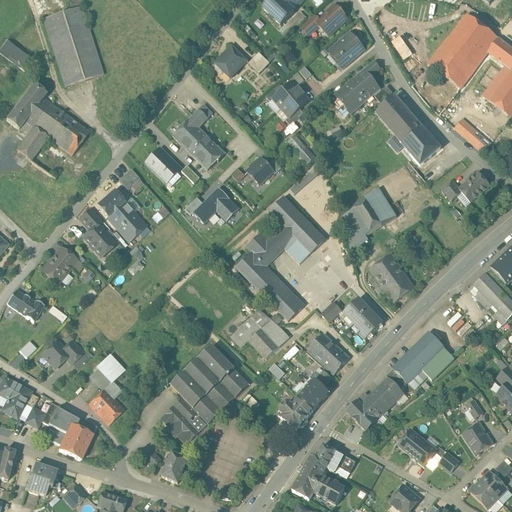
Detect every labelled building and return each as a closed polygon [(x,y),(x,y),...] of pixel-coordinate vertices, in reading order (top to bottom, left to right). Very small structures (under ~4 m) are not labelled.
[(295,12),(282,0),(271,0),(263,9),(281,27),(295,12)] [(282,0),(295,12),(305,0),(282,0)] [(82,7),(43,20),(65,88),(104,75),(82,7)] [(318,22),(315,24),(319,28),(328,38),(347,20),(334,7),(318,22)] [(292,31),(306,19),(300,12),(286,24),(292,31)] [(467,15),(429,65),(461,89),(488,54),(499,40),(467,15)] [(314,17),(301,29),(309,37),(319,28),(315,24),(318,22),(314,17)] [(286,37),(291,30),(284,25),(279,31),(286,37)] [(350,35),(328,53),(342,69),(364,51),(350,35)] [(511,71),(511,49),(499,40),(488,54),(505,67),(511,72),(511,71)] [(28,58),(6,42),(0,50),(0,55),(20,70),(24,64),(28,58)] [(247,62),(232,47),(216,64),(231,79),(247,62)] [(270,64),(259,54),(249,65),(259,75),(270,64)] [(374,63),(358,76),(374,95),(380,90),(370,79),(380,70),(374,63)] [(33,71),(24,64),(20,70),(29,77),(33,71)] [(505,67),(483,97),(489,102),(511,72),(505,67)] [(304,68),(299,73),(306,81),(312,76),(304,68)] [(511,71),(511,72),(489,102),(511,119),(511,117),(511,71)] [(358,76),(335,96),(351,115),(374,95),(358,76)] [(283,91),(273,100),(273,101),(281,110),(301,93),(293,83),(283,91)] [(34,86),(6,122),(19,132),(25,125),(43,101),(47,96),(34,86)] [(279,87),(266,98),(270,103),(273,101),(273,100),(283,91),(279,87)] [(386,87),(374,98),(380,104),(392,94),(386,87)] [(301,93),(281,110),(289,119),(289,120),(300,111),(309,103),(301,93)] [(422,129),(395,98),(376,115),(402,145),(422,129)] [(90,134),(43,101),(25,125),(33,130),(47,140),(72,157),(90,134)] [(213,114),(205,106),(200,111),(208,119),(213,114)] [(200,111),(190,121),(198,128),(208,119),(200,111)] [(300,111),(289,120),(289,119),(286,122),(290,127),(293,124),(294,124),(304,115),(300,111)] [(462,119),(454,128),(468,141),(476,131),(462,119)] [(198,128),(190,121),(174,137),(196,160),(213,143),(198,128)] [(276,127),(280,132),(286,127),(282,122),(276,127)] [(422,129),(402,145),(420,166),(440,149),(422,129)] [(33,130),(16,153),(31,163),(35,157),(47,140),(33,130)] [(491,145),(476,131),(468,141),(483,154),(491,145)] [(315,159),(295,135),(287,143),(307,166),(315,159)] [(213,143),(196,160),(208,172),(224,155),(213,143)] [(181,170),(161,150),(146,164),(167,184),(181,170)] [(263,158),(276,173),(280,169),(267,155),(263,158)] [(60,174),(35,157),(31,163),(55,180),(60,174)] [(274,174),(261,160),(257,164),(256,163),(250,169),(251,169),(247,173),(260,187),(274,174)] [(182,171),(194,184),(200,178),(187,166),(182,171)] [(318,166),(291,190),(295,195),(323,171),(318,166)] [(132,171),(119,182),(128,192),(140,180),(132,171)] [(490,188),(478,173),(459,190),(458,190),(461,194),(470,204),(490,188)] [(452,181),(441,191),(451,203),(461,194),(458,190),(459,190),(452,181)] [(216,213),(226,223),(239,210),(218,189),(194,214),(205,225),(216,213)] [(397,218),(379,189),(370,194),(388,223),(397,218)] [(388,223),(370,194),(347,209),(350,212),(365,237),(388,223)] [(131,199),(125,204),(124,204),(107,219),(129,244),(146,229),(134,214),(140,209),(131,199)] [(283,228),(268,242),(261,235),(247,248),(252,254),(236,269),(237,270),(238,269),(250,282),(249,283),(250,284),(251,283),(264,296),(263,297),(264,298),(265,297),(277,310),(276,311),(277,312),(278,311),(289,322),(288,323),(289,323),(304,308),(266,268),(284,251),(300,266),(325,241),(285,199),(269,214),(283,228)] [(164,209),(159,213),(163,219),(169,214),(164,209)] [(90,212),(80,221),(90,233),(98,227),(101,224),(90,212)] [(350,212),(341,218),(353,258),(362,252),(359,248),(368,242),(365,237),(350,212)] [(90,233),(83,239),(89,245),(89,248),(93,252),(95,253),(102,259),(115,246),(98,227),(90,233)] [(511,247),(491,267),(490,268),(491,269),(500,278),(498,280),(506,288),(511,282),(511,247)] [(72,258),(62,250),(56,257),(66,265),(72,258)] [(392,255),(369,271),(381,287),(384,291),(405,275),(392,255)] [(66,265),(56,257),(42,274),(57,286),(70,270),(73,272),(79,264),(72,258),(66,265)] [(88,269),(81,277),(88,282),(94,274),(88,269)] [(498,280),(490,272),(469,291),(503,328),(511,320),(511,294),(506,288),(498,280)] [(405,275),(384,291),(386,294),(394,304),(414,289),(405,275)] [(381,287),(375,292),(380,298),(386,294),(384,291),(381,287)] [(35,304),(16,292),(7,305),(26,318),(35,304)] [(354,322),(367,309),(358,299),(344,312),(354,322)] [(26,318),(34,323),(44,307),(37,302),(35,304),(26,318)] [(342,312),(333,303),(321,316),(329,325),(342,312)] [(48,313),(63,322),(67,316),(52,307),(48,313)] [(367,309),(354,322),(363,332),(377,319),(367,309)] [(259,312),(230,338),(241,349),(249,342),(262,330),(271,322),(259,312)] [(377,319),(363,332),(360,335),(366,342),(383,326),(377,319)] [(461,320),(452,328),(456,331),(464,323),(461,320)] [(279,329),(271,322),(262,330),(280,349),(289,340),(279,329)] [(280,349),(262,330),(249,342),(266,361),(280,349)] [(454,360),(429,335),(393,370),(407,385),(421,372),(424,374),(432,382),(454,360)] [(324,336),(309,353),(323,366),(338,349),(324,336)] [(505,339),(496,348),(500,352),(509,344),(505,339)] [(19,351),(26,359),(36,349),(29,341),(19,351)] [(64,351),(56,343),(42,357),(46,362),(46,363),(47,364),(47,363),(55,371),(66,361),(78,349),(72,343),(64,351)] [(294,345),(283,358),(301,373),(306,367),(293,357),(299,350),(294,345)] [(249,386),(235,371),(212,347),(171,387),(183,399),(194,411),(197,415),(208,425),(249,386)] [(78,349),(66,361),(71,367),(84,355),(78,349)] [(349,359),(338,349),(323,366),(334,376),(349,359)] [(109,357),(96,369),(111,385),(124,373),(109,357)] [(274,364),(268,370),(279,380),(285,374),(274,364)] [(511,372),(509,369),(498,380),(506,388),(511,384),(511,372)] [(407,385),(393,370),(386,378),(387,380),(388,380),(388,379),(400,392),(407,385)] [(324,372),(299,401),(313,413),(329,396),(321,389),(331,378),(324,372)] [(387,380),(379,388),(369,398),(361,406),(377,422),(404,396),(400,392),(388,379),(388,380),(387,380)] [(30,395),(5,381),(0,390),(0,393),(11,400),(9,404),(6,403),(5,405),(6,406),(3,411),(17,419),(24,405),(30,395)] [(511,384),(506,388),(497,398),(511,413),(511,384)] [(119,405),(104,391),(89,405),(95,412),(109,427),(124,413),(119,405)] [(249,394),(243,399),(253,409),(259,404),(249,394)] [(38,399),(30,395),(24,405),(33,409),(38,399)] [(365,395),(357,402),(361,406),(369,398),(365,395)] [(299,401),(296,397),(278,417),(295,433),(299,428),(300,428),(303,428),(308,423),(308,420),(313,413),(299,401)] [(183,399),(160,421),(168,429),(167,431),(176,440),(177,439),(186,448),(199,434),(189,423),(191,421),(197,415),(194,411),(183,399)] [(361,406),(357,402),(346,413),(352,420),(358,427),(359,426),(367,434),(377,423),(377,422),(361,406)] [(483,416),(474,402),(466,407),(475,421),(483,416)] [(51,405),(41,423),(48,427),(57,411),(58,409),(51,405)] [(89,405),(85,409),(91,415),(95,412),(89,405)] [(57,411),(48,427),(42,439),(61,448),(59,453),(81,463),(96,429),(84,423),(80,433),(78,432),(79,430),(76,429),(79,423),(57,411)] [(198,418),(193,423),(191,421),(189,423),(199,434),(206,427),(198,418)] [(479,425),(461,437),(476,458),(494,446),(479,425)] [(437,452),(411,431),(398,447),(424,468),(426,467),(436,454),(437,452)] [(343,457),(323,447),(316,459),(313,458),(314,458),(312,457),(306,468),(323,477),(326,471),(334,475),(338,468),(343,457)] [(271,448),(267,453),(271,457),(276,452),(271,448)] [(447,455),(439,449),(437,452),(436,454),(443,460),(447,455)] [(3,456),(0,455),(0,480),(7,482),(15,454),(4,451),(3,456)] [(153,453),(144,462),(152,471),(161,462),(153,453)] [(436,454),(426,467),(433,473),(439,465),(443,460),(436,454)] [(188,461),(172,455),(169,461),(166,459),(164,463),(167,465),(162,478),(178,485),(188,461)] [(459,464),(447,455),(443,460),(439,465),(450,474),(459,464)] [(356,464),(343,456),(343,457),(338,468),(350,475),(356,464)] [(511,471),(511,470),(504,462),(500,467),(509,475),(511,471)] [(58,474),(35,466),(26,492),(45,498),(48,490),(52,491),(58,474)] [(500,467),(495,471),(504,480),(509,475),(500,467)] [(323,477),(306,468),(293,493),(309,502),(313,495),(322,478),(323,477)] [(507,491),(490,474),(480,484),(497,501),(507,491)] [(338,485),(333,482),(332,484),(322,478),(313,495),(336,507),(345,491),(337,487),(338,485)] [(497,501),(480,484),(470,494),(487,511),(497,501)] [(410,511),(420,500),(404,486),(390,503),(399,511),(410,511)] [(86,499),(76,487),(66,496),(76,507),(86,499)] [(123,511),(126,502),(102,494),(97,509),(101,510),(100,511),(123,511)]
